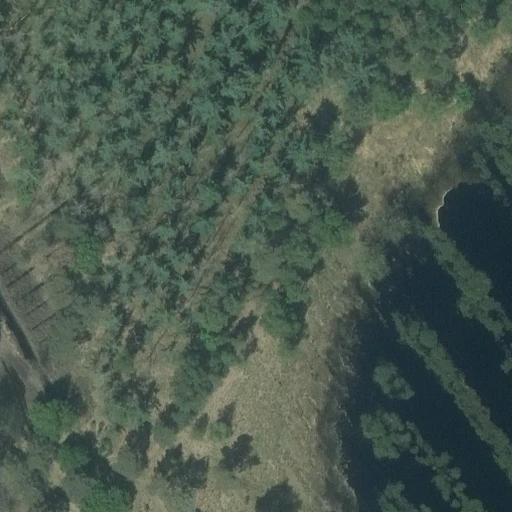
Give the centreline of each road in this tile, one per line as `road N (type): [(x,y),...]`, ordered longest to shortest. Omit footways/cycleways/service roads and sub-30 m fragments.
road 1 (track): [(422,0),(354,62),(254,210),(157,437),(64,493)]
road 2 (track): [(64,493),(27,425),(0,345)]
